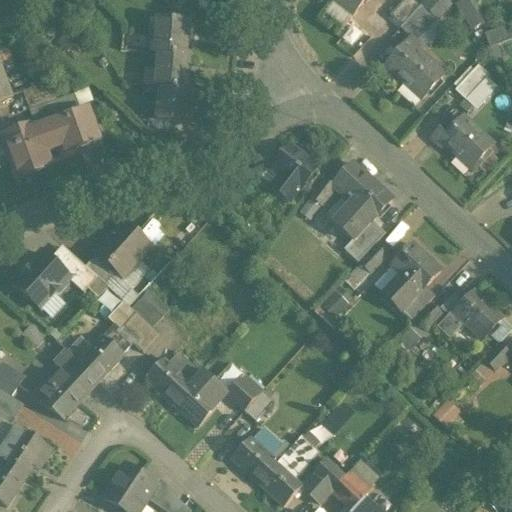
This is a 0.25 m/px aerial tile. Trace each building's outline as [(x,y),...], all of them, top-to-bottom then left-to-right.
[(324,0),(352,21),(367,0),(324,0)] [(407,1),(388,22),(400,33),(419,12),(407,1)] [(400,33),(399,34),(415,49),(436,26),(419,12),(400,33)] [(182,28),(156,25),(156,27),(157,27),(155,58),(154,58),(154,59),(183,61),(185,46),(181,45),(182,28)] [(511,29),(483,40),(488,54),(511,45),(511,29)] [(442,82),(411,54),(401,65),(395,59),(380,75),(390,85),(394,81),(420,106),(442,82)] [(183,61),(154,59),(153,60),(158,60),(156,91),(155,91),(155,92),(184,95),(186,79),(182,79),(183,61)] [(479,113),(501,89),(477,68),(456,91),(479,113)] [(105,81),(91,69),(82,80),(95,92),(105,81)] [(0,80),(0,106),(8,103),(0,80)] [(51,86),(22,97),(28,116),(45,110),(58,105),(51,86)] [(184,95),(155,92),(155,93),(159,93),(157,125),(156,125),(155,126),(185,129),(187,112),(183,112),(184,95)] [(74,99),(58,105),(45,110),(52,128),(67,123),(80,118),(74,99)] [(45,110),(28,116),(33,129),(35,135),(52,128),(45,110)] [(81,119),(68,123),(76,145),(62,151),(65,158),(97,146),(86,116),(80,118),(81,119)] [(33,129),(1,141),(1,142),(3,142),(11,165),(10,165),(16,184),(48,172),(43,157),(62,151),(76,145),(68,123),(67,123),(52,128),(35,135),(33,129)] [(461,123),(452,133),(445,127),(429,144),(440,154),(443,150),(470,175),(492,151),(461,123)] [(317,174),(289,152),(271,174),(280,181),(270,194),(287,207),(297,194),(300,196),(317,174)] [(257,167),(237,177),(243,190),(264,179),(257,167)] [(351,170),(330,192),(334,195),(333,195),(340,202),(361,179),(351,170)] [(391,207),(361,179),(340,202),(342,204),(353,214),(336,232),(333,228),(332,229),(351,247),(352,248),(370,228),(371,228),(391,207)] [(323,186),(309,204),(320,213),(333,195),(334,195),(330,192),(323,186)] [(342,204),(326,221),(333,228),(336,232),(353,214),(342,204)] [(121,228),(94,258),(115,277),(122,283),(149,253),(121,228)] [(370,228),(352,248),(351,247),(342,256),(356,269),(384,240),(371,228),(370,228)] [(410,250),(390,271),(399,280),(381,300),(400,319),(424,294),(439,278),(410,250)] [(374,253),(358,270),(368,280),(384,263),(374,253)] [(56,273),(40,258),(30,269),(26,269),(18,278),(18,282),(12,289),(39,314),(53,299),(58,299),(66,290),(65,286),(67,284),(68,283),(56,273)] [(84,272),(69,259),(56,273),(68,283),(67,284),(82,298),(96,283),(84,272)] [(115,277),(96,259),(84,272),(96,283),(103,290),(115,277)] [(424,294),(400,319),(410,327),(433,303),(424,294)] [(337,295),(317,314),(330,328),(350,309),(337,295)] [(461,308),(448,323),(448,322),(437,333),(448,343),(462,328),(481,346),(501,325),(472,298),(461,308)] [(452,299),(439,314),(448,322),(448,323),(461,308),(452,299)] [(430,310),(414,327),(425,337),(440,320),(430,310)] [(158,340),(135,319),(120,336),(133,348),(132,349),(141,358),(158,340)] [(113,330),(78,368),(98,387),(99,387),(122,361),(122,360),(132,349),(133,348),(120,336),(113,330)] [(499,351),(483,367),(493,377),(509,361),(499,351)] [(188,388),(162,364),(143,385),(169,409),(188,388)] [(23,383),(0,367),(0,396),(10,403),(23,383)] [(78,368),(67,379),(62,374),(49,389),(74,413),(99,387),(98,387),(78,368)] [(188,388),(169,409),(195,432),(194,433),(195,433),(225,401),(225,400),(199,376),(188,388)] [(242,381),(225,400),(225,401),(243,417),(259,400),(261,398),(242,381)] [(74,413),(49,389),(35,403),(32,401),(31,402),(64,425),(65,424),(64,423),(74,413)] [(10,403),(0,396),(0,416),(11,424),(21,410),(10,403)] [(259,400),(243,417),(255,428),(271,411),(259,400)] [(451,404),(435,419),(447,431),(463,416),(451,404)] [(50,456),(14,432),(1,453),(0,452),(0,465),(2,467),(25,483),(26,483),(36,468),(40,471),(50,456)] [(269,462),(250,444),(231,465),(257,489),(284,460),(277,454),(269,462)] [(284,460),(257,489),(281,511),(283,511),(301,493),(301,492),(292,484),(315,460),(298,445),(284,460)] [(511,463),(502,475),(511,484),(511,463)] [(5,511),(25,483),(2,467),(0,470),(0,508),(5,511)] [(301,492),(301,493),(318,509),(330,497),(343,483),(325,467),(301,492)] [(153,490),(124,470),(102,503),(115,511),(140,511),(143,509),(148,500),(155,491),(153,490)] [(343,483),(330,497),(345,511),(353,511),(371,494),(351,474),(343,483)] [(158,482),(153,490),(155,491),(148,500),(159,508),(170,491),(158,482)] [(156,511),(159,508),(148,500),(143,509),(146,511),(156,511)]
